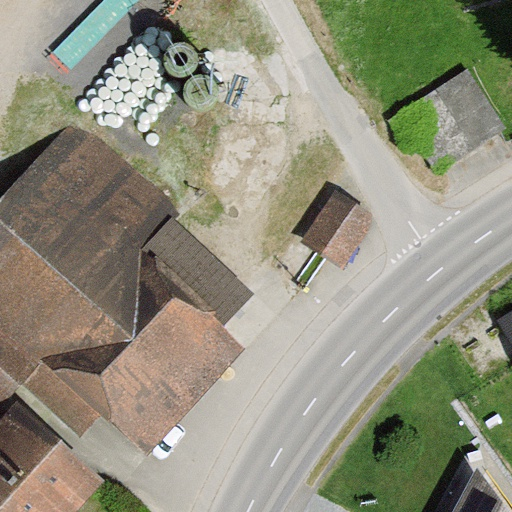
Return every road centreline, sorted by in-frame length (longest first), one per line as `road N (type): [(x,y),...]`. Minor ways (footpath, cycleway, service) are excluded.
road 1 (secondary): [(246,511),(280,450),(380,317),(440,267)]
road 2 (residential): [(440,267),(285,0)]
